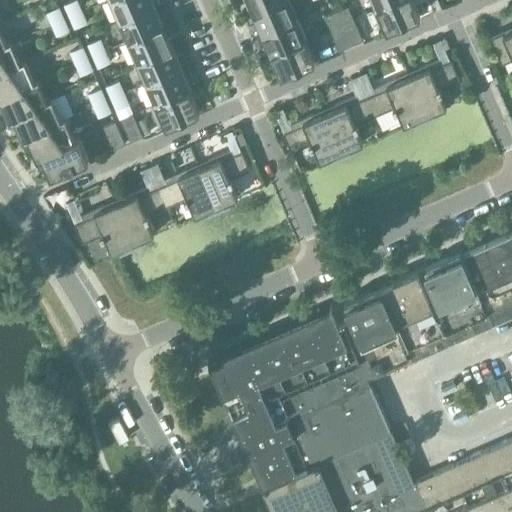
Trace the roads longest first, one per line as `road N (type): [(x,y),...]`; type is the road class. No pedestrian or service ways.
road 1 (residential): [(22,213),(256,107)]
road 2 (residential): [(103,356),(325,260)]
road 3 (residential): [(256,107),(458,15)]
road 4 (residential): [(325,260),(511,179)]
road 5 (residential): [(191,511),(103,356)]
road 6 (residential): [(325,260),(256,107)]
road 7 (residential): [(103,356),(22,213)]
road 8 (residential): [(401,383),(428,448),(511,412)]
road 9 (residential): [(511,143),(458,15)]
road 10 (residential): [(511,334),(401,383)]
